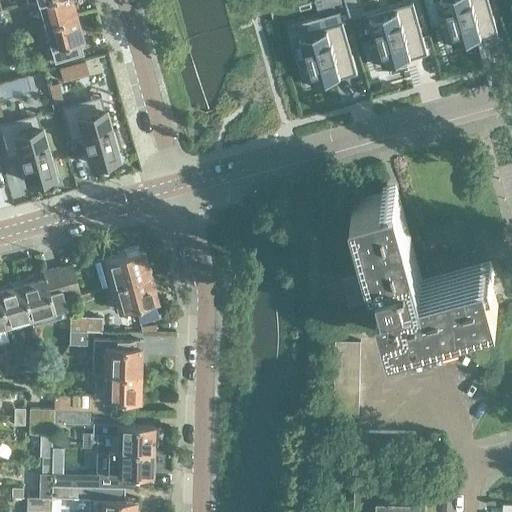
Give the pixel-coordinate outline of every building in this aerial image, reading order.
[(76,14),(72,0),(36,0),(43,23),(76,14)] [(440,0),(448,23),(440,25),(443,36),(447,48),(476,40),(474,35),(482,32),(483,36),(494,33),(495,34),(498,33),(488,0),(440,0)] [(372,45),(369,45),(376,68),(405,59),(404,54),(412,52),(413,56),(424,53),(424,54),(427,53),(424,42),(413,1),(410,2),(411,6),(370,18),(377,43),(372,45)] [(83,37),(76,14),(43,23),(50,45),(46,46),(49,59),(82,50),(79,38),(83,37)] [(307,63),(299,65),(306,87),(335,79),(333,74),(341,72),(343,76),(354,73),(354,74),(357,73),(349,46),(344,25),(300,37),(307,63)] [(0,30),(0,38),(12,35),(9,28),(0,30)] [(9,41),(0,43),(0,64),(1,67),(15,63),(9,41)] [(98,94),(74,101),(75,105),(101,98),(100,96),(100,94),(98,94)] [(74,101),(60,105),(70,138),(82,135),(83,137),(82,137),(83,138),(84,137),(85,144),(84,144),(85,145),(90,164),(117,156),(115,150),(122,148),(116,127),(110,129),(101,98),(75,105),(74,101)] [(34,112),(11,119),(12,122),(37,115),(37,113),(36,112),(34,112)] [(11,119),(0,121),(0,134),(6,156),(18,153),(19,155),(19,156),(20,155),(22,162),(21,162),(21,163),(26,181),(36,179),(37,183),(58,177),(52,153),(48,154),(37,115),(12,122),(11,119)] [(384,191),(363,197),(352,200),(372,272),(362,274),(369,299),(379,296),(390,335),(498,305),(489,274),(497,271),(493,258),(422,278),(396,182),(383,186),(384,191)] [(103,258),(111,284),(149,273),(146,262),(143,250),(142,248),(138,248),(137,245),(124,249),(125,252),(103,258)] [(61,266),(59,267),(68,296),(80,292),(72,263),(70,264),(61,267),(61,266)] [(42,271),(44,275),(35,278),(33,274),(21,281),(20,282),(30,317),(32,324),(66,315),(66,306),(64,297),(68,296),(59,267),(53,268),(53,269),(44,271),(42,271)] [(153,285),(149,273),(111,284),(118,310),(135,305),(138,317),(157,312),(153,300),(157,299),(156,296),(153,285)] [(30,317),(20,282),(11,284),(8,281),(0,286),(0,298),(7,323),(30,317)] [(70,315),(70,328),(101,329),(102,316),(70,315)] [(70,328),(69,343),(86,343),(87,328),(70,328)] [(361,340),(336,340),(335,352),(360,352),(360,342),(361,342),(361,340)] [(104,352),(103,372),(126,372),(138,372),(139,346),(116,346),(115,353),(104,352)] [(360,354),(360,352),(335,352),(335,364),(360,364),(360,354)] [(360,365),(360,364),(335,364),(335,375),(359,376),(359,375),(359,365),(360,365)] [(5,373),(17,374),(17,366),(5,365),(5,373)] [(45,379),(55,379),(55,368),(45,368),(45,379)] [(112,410),(113,398),(138,399),(138,372),(126,372),(103,372),(95,372),(95,396),(90,395),(90,394),(72,393),(72,395),(54,394),(53,408),(54,408),(54,409),(90,410),(112,410)] [(359,376),(335,375),(334,387),(359,387),(359,386),(359,376)] [(359,388),(359,387),(334,387),(334,398),(359,399),(359,398),(359,388)] [(359,399),(334,398),(334,410),(359,410),(359,409),(358,409),(359,399)] [(15,407),(14,415),(25,416),(25,408),(15,407)] [(40,432),(41,407),(40,407),(40,408),(30,407),(29,407),(29,432),(40,432)] [(53,433),(53,422),(54,409),(54,408),(53,408),(52,408),(42,408),(42,407),(41,407),(40,432),(53,433)] [(90,423),(90,410),(54,409),(53,422),(90,423)] [(359,411),(359,410),(334,410),(334,422),(359,422),(359,421),(358,421),(358,411),(359,411)] [(24,423),(25,416),(14,415),(14,423),(24,423)] [(116,434),(116,448),(152,449),(152,448),(153,425),(153,423),(134,423),(133,423),(124,423),(123,422),(123,423),(110,423),(109,434),(116,434)] [(371,455),(372,431),(371,431),(370,431),(360,431),(360,430),(359,430),(358,430),(357,455),(371,455)] [(383,456),(384,431),(383,431),(381,431),(372,431),(371,455),(383,456)] [(395,456),(396,432),(394,431),(393,431),(384,431),(383,456),(395,456)] [(406,456),(407,432),(406,432),(404,431),(404,432),(396,432),(395,456),(406,456)] [(417,456),(417,431),(416,431),(416,432),(407,432),(406,456),(417,456)] [(54,433),(54,445),(67,445),(67,433),(54,433)] [(152,450),(152,449),(116,448),(115,463),(98,462),(97,473),(122,474),(123,474),(132,474),(132,475),(133,475),(133,474),(152,475),(152,473),(152,450)] [(42,455),(42,463),(52,464),(53,456),(42,455)] [(52,471),(52,464),(42,463),(42,472),(52,473),(52,471)] [(88,472),(52,471),(52,473),(52,483),(88,484),(88,472)] [(423,511),(424,501),(416,500),(416,482),(418,482),(418,480),(355,479),(355,493),(357,493),(357,505),(354,505),(354,506),(381,507),(381,511),(423,511)] [(87,497),(88,484),(52,483),(51,496),(87,497)] [(12,496),(22,496),(22,487),(12,487),(12,496)] [(27,508),(51,509),(51,497),(27,496),(27,497),(28,497),(28,508),(27,508)] [(134,511),(135,498),(93,497),(92,511),(134,511)] [(511,511),(511,502),(503,503),(503,504),(504,504),(503,511),(511,511)]
